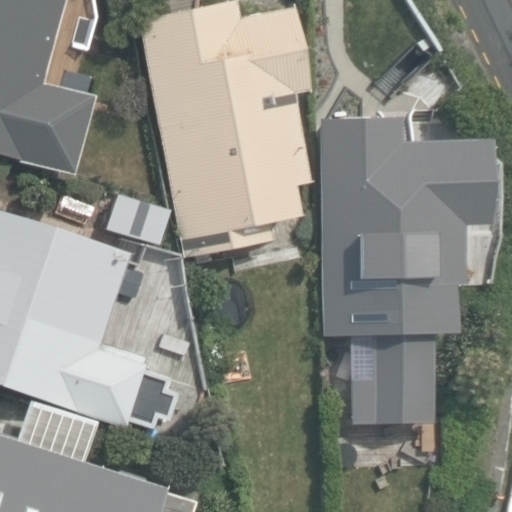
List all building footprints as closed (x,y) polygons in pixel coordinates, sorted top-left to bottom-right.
[(63,0),(0,0),(0,152),(77,171),(96,96),(43,83),(63,0)] [(239,0),(214,0),(136,15),(179,242),(292,221),(269,98),(308,91),(292,7),(242,16),(239,0)] [(403,116),(322,117),(326,335),(447,333),(445,220),(481,219),(479,137),(403,138),(403,116)] [(125,251),(0,209),(0,384),(130,427),(154,357),(96,338),(125,251)] [(163,511),(172,484),(0,432),(0,511),(163,511)]
